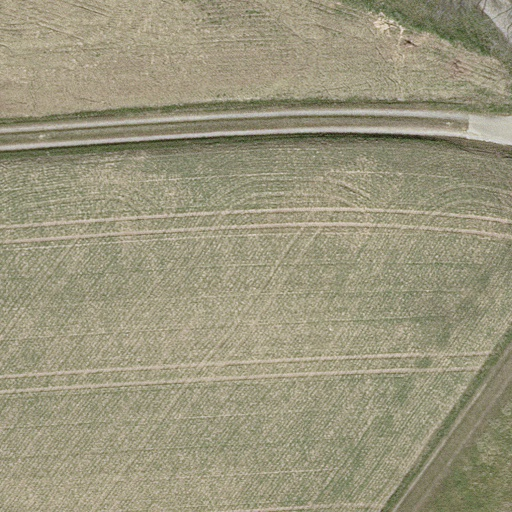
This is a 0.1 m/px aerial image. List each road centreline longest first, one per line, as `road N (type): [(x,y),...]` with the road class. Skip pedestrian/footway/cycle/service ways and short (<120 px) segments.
road 1 (track): [(511,132),(263,120),(0,135)]
road 2 (track): [(399,511),(511,356)]
